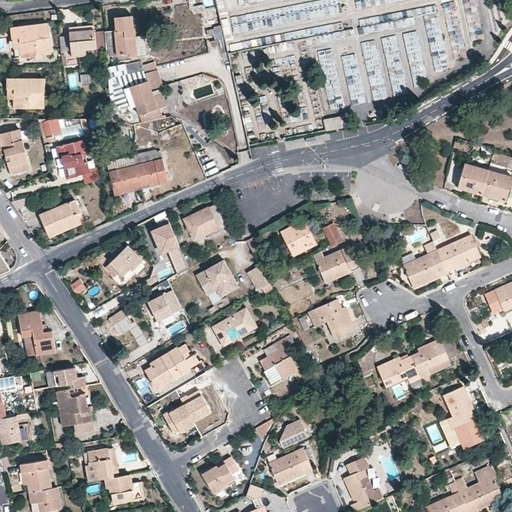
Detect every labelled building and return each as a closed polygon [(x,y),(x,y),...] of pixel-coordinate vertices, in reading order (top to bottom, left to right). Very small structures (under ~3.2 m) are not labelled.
[(465,0),(465,11),(476,11),(476,0),(465,0)] [(249,32),(249,20),(254,20),(255,15),(233,15),(233,31),(249,32)] [(116,17),(117,30),(105,31),(107,56),(112,56),(129,54),(130,57),(138,56),(136,28),(134,28),(133,16),(116,17)] [(50,37),(48,24),(11,28),(12,38),(14,38),(16,58),(50,54),(49,37),(50,37)] [(78,27),(69,28),(71,54),(79,54),(79,50),(96,49),(94,30),(78,31),(78,27)] [(223,54),(228,53),(225,39),(219,40),(223,54)] [(431,42),(435,69),(445,68),(443,50),(437,51),(436,42),(431,42)] [(321,51),(324,69),(336,67),(333,49),(321,51)] [(355,54),(342,57),(346,77),(352,105),(365,102),(355,54)] [(160,108),(158,108),(151,89),(162,85),(155,68),(143,71),(127,74),(123,75),(127,95),(130,107),(136,105),(142,122),(164,118),(160,108)] [(91,82),(91,73),(80,74),(81,83),(91,82)] [(123,75),(112,77),(115,110),(131,111),(130,107),(127,95),(123,75)] [(8,88),(8,108),(43,108),(43,92),(45,92),(45,79),(7,78),(7,88),(8,88)] [(182,122),(184,118),(174,112),(172,116),(182,122)] [(338,117),(340,127),(350,125),(348,115),(338,117)] [(166,117),(174,128),(178,125),(182,122),(172,116),(166,117)] [(340,127),(338,117),(325,120),(327,130),(340,127)] [(42,123),(46,137),(62,133),(59,119),(42,123)] [(30,170),(27,157),(22,137),(21,131),(20,129),(0,133),(0,142),(3,155),(6,155),(10,174),(30,170)] [(87,162),(84,162),(82,153),(84,152),(81,141),(61,146),(57,146),(60,157),(63,157),(68,178),(84,174),(86,183),(101,179),(99,170),(90,172),(87,162)] [(155,150),(134,156),(141,184),(159,180),(159,184),(168,182),(165,168),(163,161),(160,150),(156,150),(155,150)] [(107,162),(108,165),(115,195),(124,193),(123,189),(141,184),(134,156),(107,162)] [(458,188),(482,194),(489,171),(465,164),(458,188)] [(511,178),(511,177),(489,171),(482,194),(505,201),(511,178)] [(141,184),(142,188),(159,184),(159,180),(141,184)] [(123,189),(124,193),(142,188),(141,184),(123,189)] [(28,205),(27,198),(11,201),(16,208),(28,205)] [(40,214),(49,236),(81,222),(78,213),(81,212),(76,199),(40,214)] [(184,218),(194,240),(219,228),(220,229),(229,225),(218,203),(184,218)] [(300,253),(317,244),(304,220),(281,232),(291,252),(298,249),(300,253)] [(343,239),(334,221),(322,227),(331,245),(343,239)] [(190,267),(171,224),(155,231),(163,251),(169,249),(179,272),(190,267)] [(471,235),(468,229),(454,235),(456,241),(471,235)] [(429,232),(433,241),(440,238),(437,230),(432,232),(432,230),(429,232)] [(264,246),(258,234),(247,240),(253,252),(264,246)] [(471,235),(456,241),(437,250),(447,271),(481,257),(471,235)] [(412,287),(447,271),(437,250),(433,241),(424,246),(427,255),(416,259),(404,265),(403,266),(412,287)] [(134,252),(127,245),(106,268),(115,277),(120,272),(123,276),(130,269),(132,270),(142,260),(138,256),(140,254),(136,250),(134,252)] [(316,261),(326,283),(360,268),(349,246),(323,258),(316,261)] [(320,252),(313,255),(316,261),(323,258),(320,252)] [(401,259),(404,265),(416,259),(413,253),(401,259)] [(0,273),(6,271),(10,268),(3,255),(0,256),(0,273)] [(235,283),(222,260),(214,265),(215,267),(212,269),(211,267),(194,276),(203,292),(218,283),(222,290),(235,283)] [(258,266),(248,273),(258,290),(269,283),(258,266)] [(169,268),(161,273),(165,281),(173,277),(169,268)] [(77,278),(70,287),(78,292),(84,283),(77,278)] [(511,281),(495,290),(504,309),(511,305),(511,281)] [(222,290),(218,283),(203,292),(206,297),(215,291),(220,298),(238,288),(235,283),(222,290)] [(273,290),(269,283),(258,290),(256,291),(261,299),(265,297),(264,295),(273,290)] [(178,309),(168,291),(147,304),(158,321),(178,309)] [(344,307),(341,308),(336,299),(314,309),(318,319),(324,317),(327,322),(334,338),(354,329),(344,307)] [(134,321),(125,308),(109,319),(118,332),(134,321)] [(214,327),(224,345),(255,327),(245,309),(214,327)] [(327,322),(324,317),(318,319),(314,309),(312,310),(308,312),(315,327),(327,322)] [(43,333),(40,311),(18,315),(22,337),(24,336),(32,335),(36,353),(55,350),(51,331),(43,333)] [(304,317),(299,319),(304,331),(309,328),(304,317)] [(476,321),(480,329),(489,325),(485,317),(476,321)] [(118,332),(120,336),(137,325),(134,321),(118,332)] [(32,335),(24,336),(27,355),(36,353),(32,335)] [(265,370),(274,365),(283,379),(298,370),(285,348),(290,344),(286,337),(273,345),(277,351),(278,354),(274,357),(272,354),(260,361),(265,370)] [(447,337),(441,340),(449,358),(455,355),(447,337)] [(417,348),(419,352),(401,359),(399,356),(377,367),(386,387),(407,378),(409,383),(429,374),(427,369),(449,359),(449,358),(441,340),(440,338),(417,348)] [(160,357),(163,361),(152,368),(151,366),(144,370),(156,390),(190,369),(190,368),(199,362),(194,354),(190,357),(187,352),(189,351),(185,344),(179,348),(178,347),(160,357)] [(151,366),(152,368),(163,361),(160,357),(150,364),(151,366)] [(452,364),(449,359),(427,369),(429,374),(452,364)] [(75,367),(53,371),(56,386),(72,383),(73,388),(86,386),(84,377),(77,378),(75,367)] [(30,373),(31,379),(40,378),(39,371),(30,373)] [(463,387),(443,395),(453,416),(448,418),(453,429),(474,419),(470,410),(473,409),(463,387)] [(70,388),(58,390),(64,425),(76,423),(77,433),(95,430),(91,405),(90,400),(87,400),(86,394),(71,396),(70,388)] [(0,418),(0,430),(3,444),(21,441),(16,415),(5,417),(0,418)] [(307,438),(299,419),(288,424),(280,441),(284,449),(307,438)] [(112,466),(118,465),(115,447),(109,449),(112,466)] [(304,450),(303,448),(269,464),(278,485),(312,469),(308,460),(304,450)] [(308,448),(304,450),(308,460),(312,458),(308,448)] [(112,466),(109,449),(88,452),(91,464),(86,465),(89,481),(105,479),(120,476),(118,465),(112,466)] [(369,466),(364,455),(345,464),(350,475),(363,469),(369,466)] [(218,468),(217,466),(202,474),(212,491),(222,485),(223,489),(236,481),(231,473),(238,469),(231,458),(224,461),(226,464),(218,468)] [(52,488),(47,460),(20,464),(22,472),(26,472),(28,484),(30,491),(52,488)] [(425,508),(427,511),(471,511),(503,498),(495,480),(498,479),(492,465),(474,473),(479,483),(466,489),(461,480),(455,482),(459,492),(453,495),(425,508)] [(354,501),(357,499),(361,508),(367,505),(374,502),(383,498),(378,488),(373,490),(363,469),(350,475),(344,478),(354,501)] [(111,493),(113,502),(134,499),(134,498),(142,496),(140,482),(132,482),(128,483),(127,475),(120,476),(105,479),(107,488),(110,488),(111,493)] [(453,479),(447,482),(453,495),(459,492),(455,482),(453,479)] [(142,481),(140,482),(142,496),(134,498),(134,499),(135,501),(145,499),(142,481)] [(253,501),(256,509),(263,506),(259,498),(263,489),(250,484),(246,496),(253,501)] [(212,491),(214,494),(223,489),(222,485),(212,491)] [(30,491),(31,503),(39,502),(41,511),(61,508),(57,486),(52,488),(30,491)] [(377,508),(374,502),(367,505),(370,511),(377,508)]
